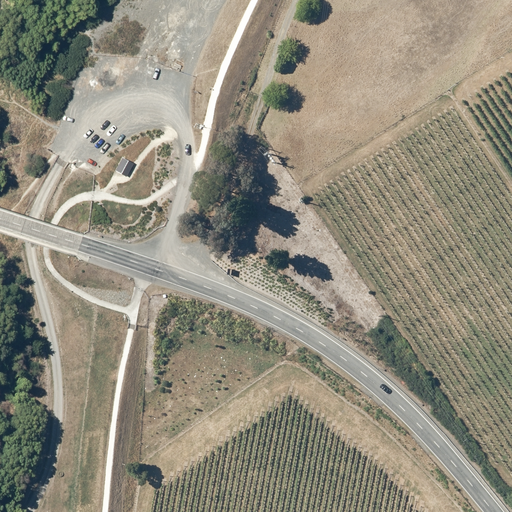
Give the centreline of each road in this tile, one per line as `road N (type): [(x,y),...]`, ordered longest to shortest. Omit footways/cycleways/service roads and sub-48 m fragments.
road 1 (track): [(156,270),(185,177),(174,120),(153,102),(130,101),(77,124),(40,205),(29,255),(48,380),(46,428),(19,511)]
road 2 (secondary): [(0,218),(191,283),(301,333),(401,414),(484,511)]
